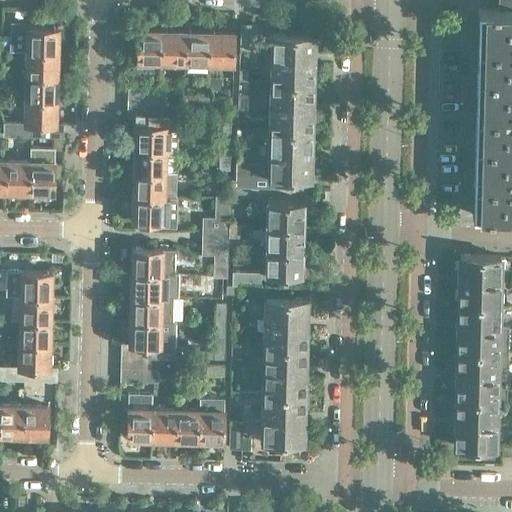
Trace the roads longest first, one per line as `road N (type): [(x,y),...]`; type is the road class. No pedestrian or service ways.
road 1 (residential): [(360,0),(348,484)]
road 2 (residential): [(90,476),(348,484)]
road 3 (tertiary): [(379,485),(390,235)]
road 4 (residential): [(419,486),(427,236)]
road 5 (residential): [(90,476),(94,229)]
road 6 (residential): [(427,236),(435,0)]
road 7 (tertiary): [(390,235),(390,0)]
road 8 (residential): [(94,229),(102,0)]
